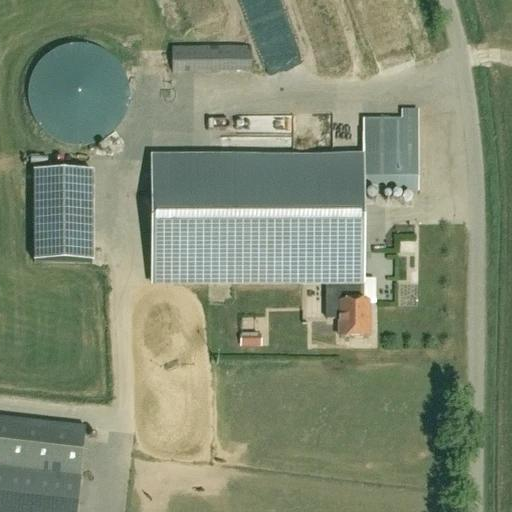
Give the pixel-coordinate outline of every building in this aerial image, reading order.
[(251,49),(171,50),(172,73),(251,72),(251,49)] [(362,161),(151,162),(151,283),(326,283),(326,320),(340,320),(340,340),(368,339),(368,304),(361,304),(361,283),(363,283),(363,194),(417,194),(417,121),(417,112),(401,112),(401,121),(362,121),(362,161)] [(231,119),(232,135),(289,132),(289,117),(231,119)] [(92,173),(33,173),(34,264),(92,264),(92,173)] [(392,286),(392,304),(410,304),(410,286),(392,286)] [(235,335),(236,350),(257,349),(256,334),(235,335)] [(77,503),(80,478),(85,430),(0,420),(0,511),(77,511),(79,503),(77,503)]
